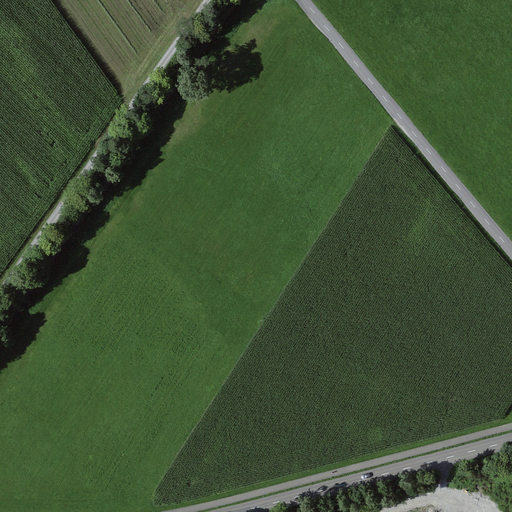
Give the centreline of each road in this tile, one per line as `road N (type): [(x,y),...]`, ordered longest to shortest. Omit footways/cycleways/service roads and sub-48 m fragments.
road 1 (track): [(0,298),(213,0)]
road 2 (tertiary): [(304,0),(511,248)]
road 3 (tertiary): [(238,511),(511,441)]
